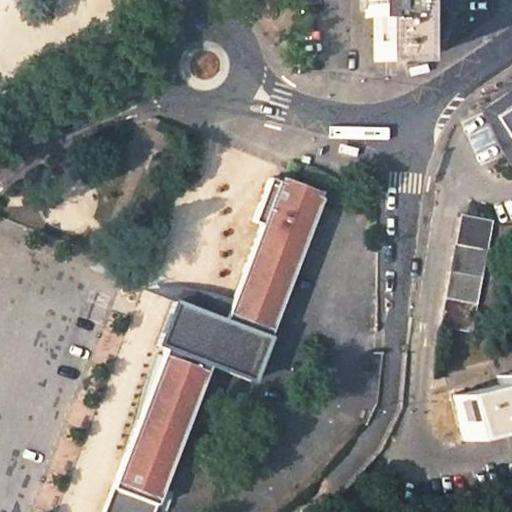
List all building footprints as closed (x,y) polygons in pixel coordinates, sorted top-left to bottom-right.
[(415,60),(413,0),(364,0),(365,2),(365,20),(373,20),(374,61),(415,60)] [(511,107),(511,90),(481,112),(506,165),(511,161),(511,140),(497,118),(511,107)] [(511,107),(497,118),(511,140),(511,107)] [(247,382),(301,240),(317,198),(282,185),(266,179),(265,180),(255,206),(264,209),(219,323),(169,305),(161,326),(153,346),(159,349),(97,511),(147,511),(204,365),(247,382)] [(470,332),(491,225),(491,222),(463,216),(441,325),(470,332)] [(511,378),(511,373),(497,376),(498,384),(450,396),(461,438),(511,425),(511,378)]
